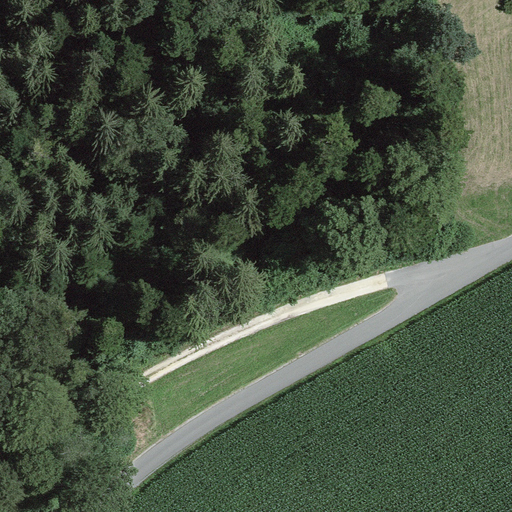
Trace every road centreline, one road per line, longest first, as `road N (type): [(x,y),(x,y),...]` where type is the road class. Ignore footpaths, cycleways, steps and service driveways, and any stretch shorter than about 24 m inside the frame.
road 1 (track): [(509,251),(291,310),(183,357),(0,470)]
road 2 (unclassified): [(98,511),(190,432),(511,250)]
